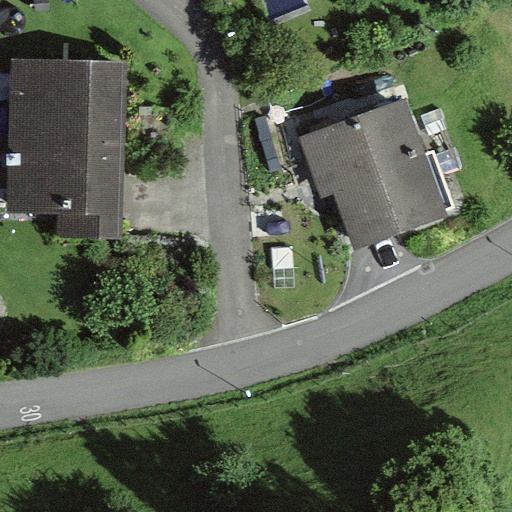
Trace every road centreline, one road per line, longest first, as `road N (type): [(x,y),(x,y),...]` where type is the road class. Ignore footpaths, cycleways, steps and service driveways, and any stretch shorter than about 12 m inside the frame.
road 1 (residential): [(168,0),(215,51),(249,370)]
road 2 (unclassified): [(249,370),(401,307),(511,249)]
road 3 (unclassified): [(0,407),(249,370)]
